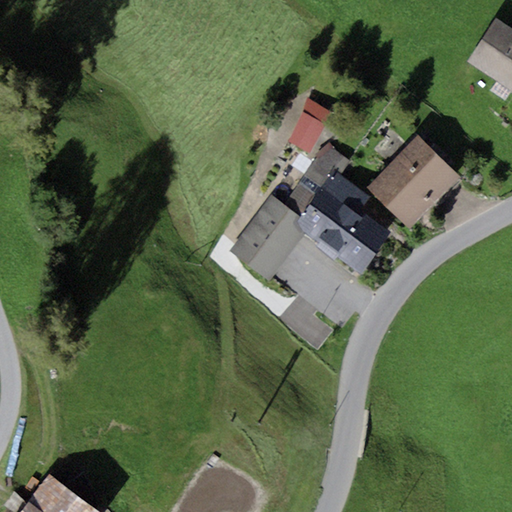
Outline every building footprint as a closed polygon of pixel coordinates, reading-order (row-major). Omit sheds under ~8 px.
[(511,28),(497,18),(467,62),(511,92),(511,28)] [(330,112),(309,102),(288,143),(310,153),(330,112)] [(368,188),(408,228),(460,177),(421,137),(368,188)] [(368,196),(340,176),(350,161),(326,144),(284,205),(304,219),(297,228),(305,234),(362,275),(392,234),(358,210),(368,196)] [(270,281),(305,234),(297,228),(304,219),(284,205),(270,195),(229,251),(270,281)] [(97,511),(49,475),(20,511),(97,511)]
